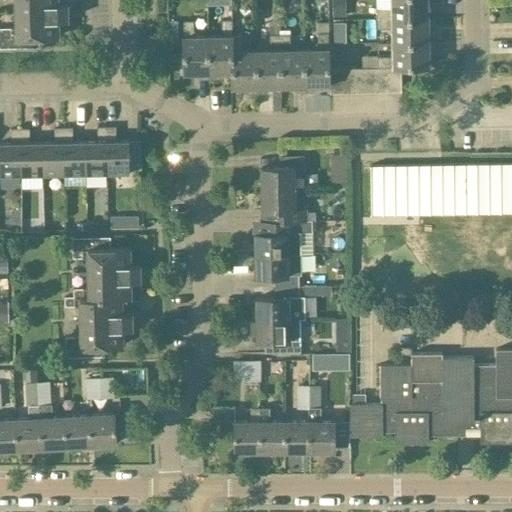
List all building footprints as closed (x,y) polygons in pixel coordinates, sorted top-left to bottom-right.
[(16,0),(17,22),(17,29),(0,29),(0,49),(40,49),(39,38),(59,37),(59,21),(68,21),(68,4),(60,4),(59,0),(16,0)] [(334,0),(335,13),(347,14),(347,0),(334,0)] [(390,0),(391,8),(376,9),(360,10),(360,19),(376,18),(376,19),(359,20),(428,18),(428,4),(435,4),(434,0),(390,0)] [(222,38),(208,38),(209,79),(219,79),(219,73),(232,72),(231,8),(222,8),(222,22),(221,22),(222,38)] [(233,21),(232,21),(232,8),(231,8),(232,72),(232,87),(247,87),(247,93),(257,93),(256,54),(243,54),(243,35),(233,35),(233,21)] [(428,18),(359,20),(360,34),(377,33),(377,29),(391,28),(392,43),(436,42),(435,32),(428,32),(428,18)] [(170,21),(170,42),(179,41),(179,21),(170,21)] [(336,21),(337,40),(348,40),(347,21),(336,21)] [(209,79),(208,38),(194,38),(194,22),(184,22),(185,73),(199,73),(199,80),(209,79)] [(319,22),(319,31),(329,31),(330,31),(330,22),(319,22)] [(318,53),(304,53),(305,92),(315,92),(315,85),(330,84),(329,69),(329,31),(319,31),(318,31),(318,37),(318,53)] [(270,34),(270,37),(270,53),(256,54),(257,93),(268,93),(267,85),(281,85),(280,34),(270,34)] [(290,34),(280,34),(281,85),(295,85),(295,93),(305,92),(304,53),(290,53),(290,34)] [(392,57),(377,57),(367,58),(368,68),(377,68),(389,68),(401,68),(429,67),(429,52),(436,52),(436,42),(392,43),(392,57)] [(366,93),(365,68),(353,69),(354,93),(366,93)] [(377,68),(368,68),(365,68),(366,93),(378,93),(377,68)] [(389,68),(377,68),(378,93),(390,93),(389,68)] [(401,92),(401,68),(389,68),(390,93),(401,92)] [(342,94),(341,69),(329,69),(330,84),(330,94),(342,94)] [(354,93),(353,69),(341,69),(342,94),(354,93)] [(108,175),(107,127),(97,128),(97,141),(85,141),(86,175),(108,175)] [(116,127),(107,127),(108,175),(129,174),(129,141),(116,141),(116,127)] [(86,175),(85,141),(73,142),(73,128),(63,129),(64,176),(86,175)] [(0,177),(20,177),(20,129),(11,129),(11,143),(0,143),(0,177)] [(42,176),(42,142),(29,143),(29,129),(20,129),(20,177),(42,176)] [(54,142),(42,142),(42,176),(64,176),(63,129),(54,129),(54,142)] [(331,154),(331,187),(347,187),(346,154),(331,154)] [(262,189),(296,189),(295,167),(304,167),(304,157),(281,157),(281,168),(262,168),(262,189)] [(296,198),(296,189),(262,189),(263,211),(282,211),(282,222),(313,221),(313,220),(307,220),(307,208),(305,208),(305,198),(296,198)] [(115,227),(140,227),(140,215),(114,215),(115,227)] [(313,221),(282,222),(274,222),(274,233),(255,234),(256,255),(288,254),(313,253),(313,221)] [(72,288),(73,296),(63,297),(64,306),(79,306),(79,336),(64,337),(64,357),(102,356),(102,345),(122,345),(122,328),(131,328),(131,312),(121,312),(121,296),(130,296),(130,280),(140,280),(140,264),(130,264),(129,247),(110,248),(110,237),(72,238),(72,258),(88,258),(88,288),(72,288)] [(289,276),(288,254),(256,255),(256,277),(275,276),(275,288),(300,287),(299,276),(289,276)] [(331,286),(300,287),(275,288),(275,299),(257,299),(258,320),(301,319),(305,319),(305,296),(331,296),(331,286)] [(336,317),(336,328),(342,328),(349,328),(349,317),(336,317)] [(258,320),(258,322),(252,323),(252,336),(258,336),(258,342),(276,342),(276,352),(301,352),(301,341),(301,319),(258,320)] [(381,364),(381,367),(382,405),(351,405),(351,434),(382,434),(382,431),(396,431),(396,442),(428,442),(428,436),(481,435),(481,442),(511,442),(511,348),(496,348),(496,363),(473,364),(473,357),(443,358),(443,352),(412,352),(412,364),(381,364)] [(337,354),(329,354),(329,387),(350,387),(350,354),(337,354)] [(233,360),(233,381),(261,381),(260,360),(233,360)] [(28,405),(29,418),(15,419),(17,449),(42,448),(38,370),(37,368),(25,369),(26,382),(24,382),(26,405),(28,405)] [(38,381),(38,370),(42,448),(65,447),(63,416),(53,417),(50,380),(38,381)] [(85,377),(86,398),(115,396),(114,376),(85,377)] [(297,408),(309,408),(310,385),(297,385),(297,408)] [(321,385),(310,385),(309,408),(309,421),(309,451),(334,451),(334,421),(321,421),(321,385)] [(284,421),(270,421),(270,407),(259,407),(259,408),(259,451),(284,451),(284,421)] [(251,408),(251,421),(235,421),(235,451),(259,451),(259,408),(251,408)] [(114,414),(88,415),(90,445),(116,444),(114,414)] [(88,415),(63,416),(65,447),(90,445),(88,415)] [(0,450),(17,449),(15,419),(0,419),(0,450)] [(309,451),(309,421),(284,421),(284,451),(309,451)]
